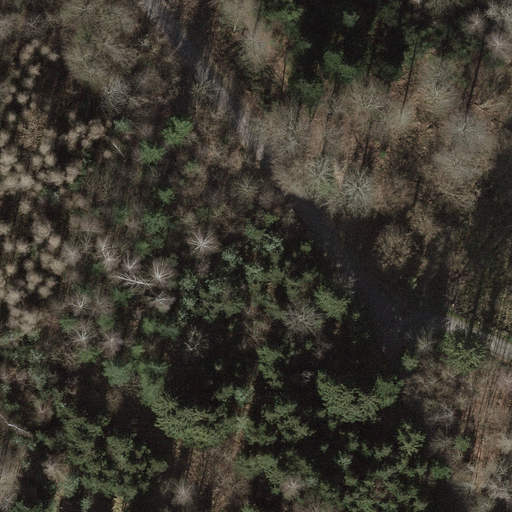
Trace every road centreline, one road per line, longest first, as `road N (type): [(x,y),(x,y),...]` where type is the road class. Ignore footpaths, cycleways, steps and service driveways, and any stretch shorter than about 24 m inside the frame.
road 1 (track): [(151,0),(369,306),(467,511)]
road 2 (track): [(511,359),(369,306)]
